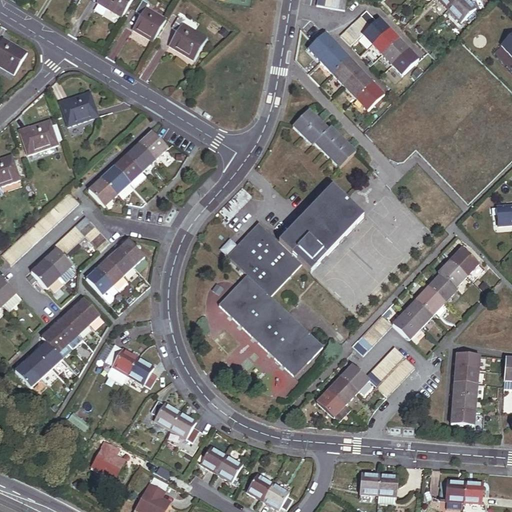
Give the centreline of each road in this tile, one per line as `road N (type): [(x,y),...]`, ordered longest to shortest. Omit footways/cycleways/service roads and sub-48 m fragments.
road 1 (residential): [(247,159),(184,234),(166,317),(195,387),(220,411),(275,439),(328,444)]
road 2 (residential): [(67,50),(247,159)]
road 3 (residential): [(328,444),(511,459)]
road 4 (residential): [(290,0),(269,119),(247,159)]
